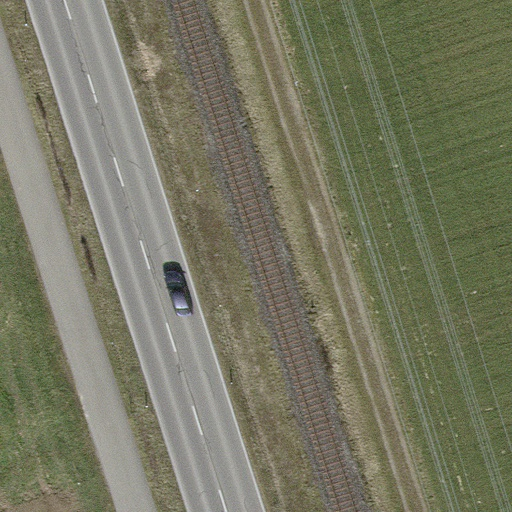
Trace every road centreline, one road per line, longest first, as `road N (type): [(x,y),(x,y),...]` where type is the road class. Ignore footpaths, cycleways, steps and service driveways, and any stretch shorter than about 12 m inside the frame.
road 1 (track): [(258,0),(421,511)]
road 2 (secondary): [(66,0),(229,511)]
road 3 (track): [(138,511),(0,76)]
